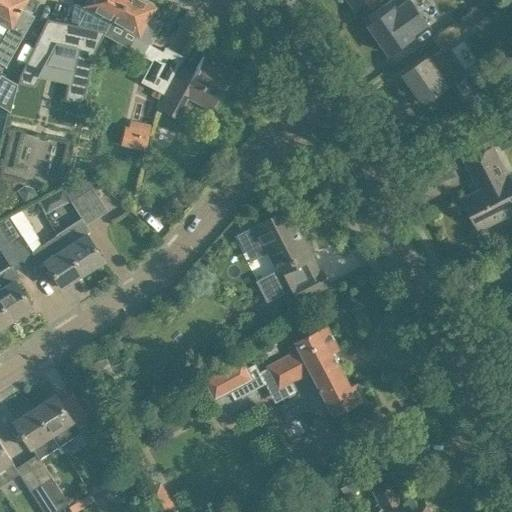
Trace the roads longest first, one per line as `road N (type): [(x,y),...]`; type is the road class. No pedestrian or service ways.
road 1 (residential): [(0,380),(153,280),(313,104)]
road 2 (tertiary): [(313,104),(511,474)]
road 3 (tertiary): [(244,0),(313,104)]
